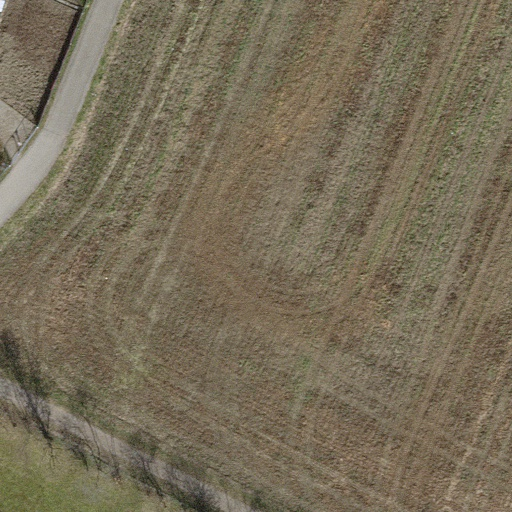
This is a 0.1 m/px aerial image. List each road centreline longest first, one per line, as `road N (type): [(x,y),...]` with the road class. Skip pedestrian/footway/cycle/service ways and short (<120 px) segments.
road 1 (track): [(0,392),(230,511)]
road 2 (track): [(111,0),(68,111),(0,209)]
